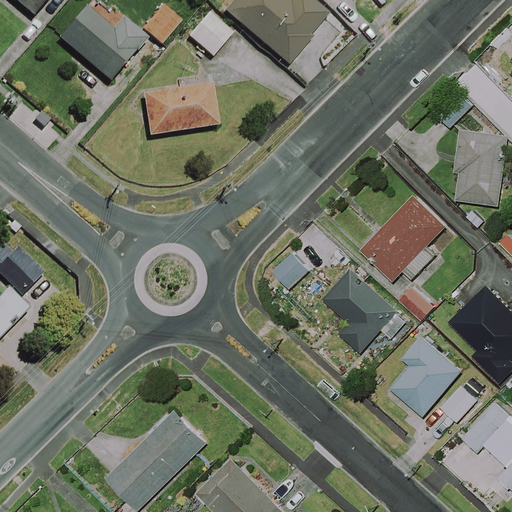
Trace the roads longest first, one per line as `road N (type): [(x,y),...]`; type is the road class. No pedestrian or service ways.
road 1 (residential): [(465,0),(210,252)]
road 2 (residential): [(419,511),(202,313)]
road 3 (residential): [(142,316),(0,461)]
road 4 (residential): [(129,255),(0,145)]
